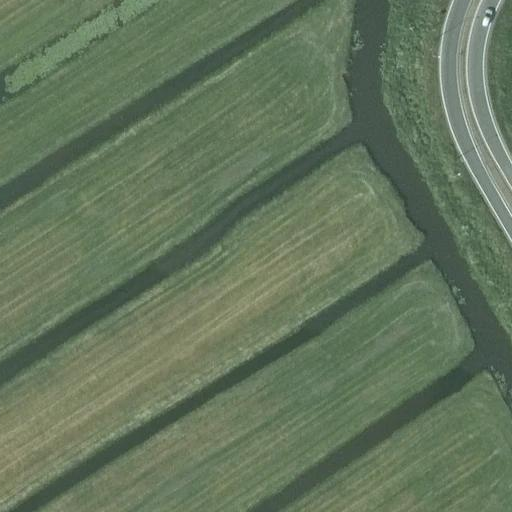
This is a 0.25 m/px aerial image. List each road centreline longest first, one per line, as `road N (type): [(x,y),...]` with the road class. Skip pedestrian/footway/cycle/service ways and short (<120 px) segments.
road 1 (trunk): [(463,0),(450,63),(456,120),(511,226)]
road 2 (trunk): [(511,178),(476,93),(477,39),(492,0)]
